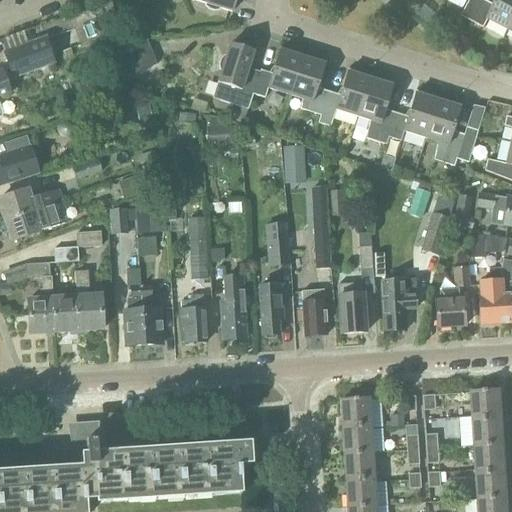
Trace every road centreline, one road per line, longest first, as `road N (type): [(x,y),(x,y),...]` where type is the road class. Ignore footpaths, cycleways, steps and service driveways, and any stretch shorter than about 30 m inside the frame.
road 1 (residential): [(9,391),(292,374)]
road 2 (residential): [(511,89),(309,34),(274,17),(274,0)]
road 3 (residential): [(292,374),(511,358)]
road 4 (residential): [(292,374),(302,511)]
